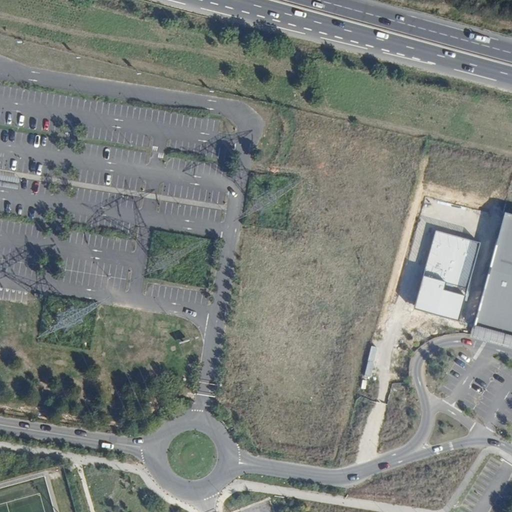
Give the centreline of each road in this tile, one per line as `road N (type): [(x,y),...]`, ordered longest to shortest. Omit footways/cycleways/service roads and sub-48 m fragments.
road 1 (trunk): [(234,0),(511,75)]
road 2 (trunk): [(511,54),(304,0)]
road 3 (unclassified): [(511,353),(457,340),(426,352),(418,368),(428,421),(407,454)]
road 4 (unclassified): [(407,454),(338,477),(230,461)]
road 5 (unclassified): [(0,425),(158,451)]
